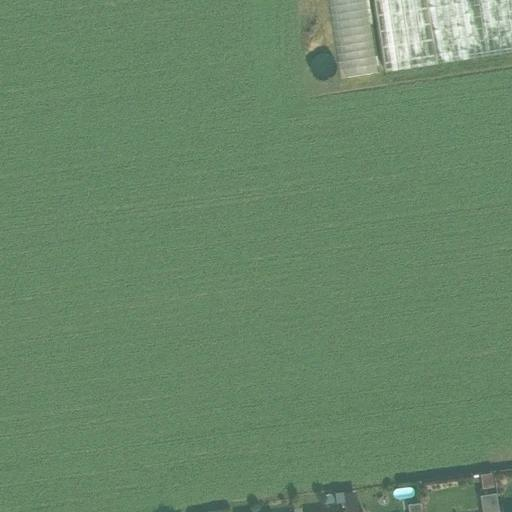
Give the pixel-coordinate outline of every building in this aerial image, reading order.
[(365,0),(327,0),(339,79),(377,73),(365,0)] [(426,0),(373,0),(384,72),(436,64),(426,0)] [(511,0),(426,0),(436,64),(511,52),(511,0)] [(338,511),(359,508),(356,489),(335,492),(338,511)] [(498,511),(496,493),(479,496),(481,511),(498,511)] [(420,511),(419,503),(407,505),(408,511),(420,511)]
